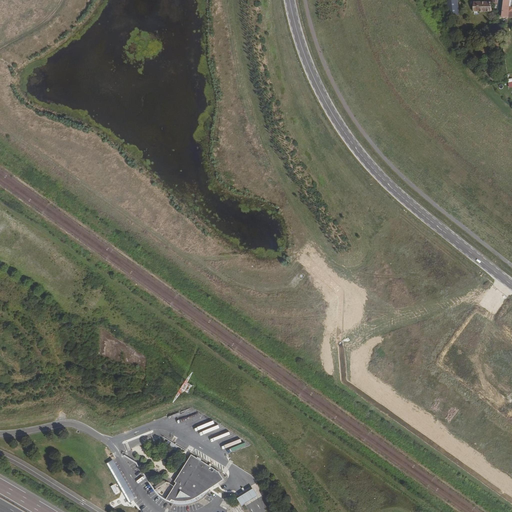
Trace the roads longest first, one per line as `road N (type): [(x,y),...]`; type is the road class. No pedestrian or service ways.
road 1 (tertiary): [(289,0),(314,79),(357,150),(511,285)]
road 2 (track): [(511,107),(414,0)]
